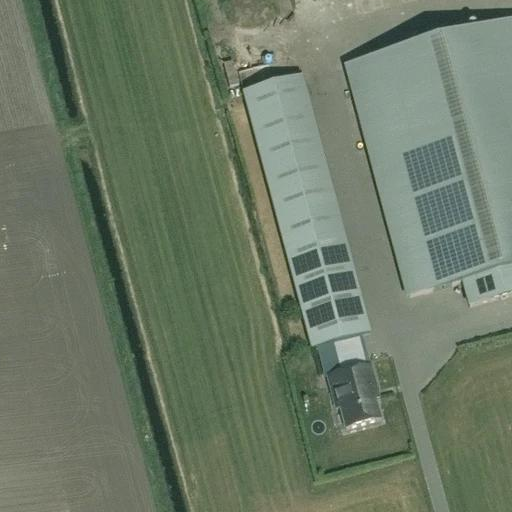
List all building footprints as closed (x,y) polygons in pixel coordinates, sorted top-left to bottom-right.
[(272,7),(271,0),(232,0),(233,9),(272,7)] [(511,24),(348,69),(409,299),(462,285),(469,309),(511,297),(511,24)] [(301,80),(243,96),(313,351),(371,335),(301,80)] [(346,372),(346,361),(331,360),(331,372),(346,372)] [(376,390),(370,368),(350,373),(351,376),(340,379),(339,376),(327,379),(336,412),(344,410),(349,429),(345,430),(345,432),(380,422),(372,391),(376,390)]
